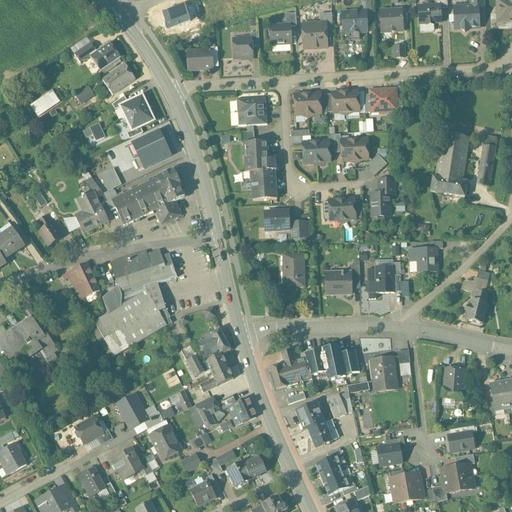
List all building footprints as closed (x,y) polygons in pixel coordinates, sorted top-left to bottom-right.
[(446,0),(435,0),(436,6),(440,6),(440,9),(448,9),(446,0)] [(511,0),(498,2),(499,15),(497,15),(498,23),(505,22),(505,20),(511,20),(511,0)] [(191,3),(161,13),(167,31),(197,21),(191,3)] [(436,6),(418,7),(419,25),(426,25),(427,26),(434,25),(434,24),(441,24),(440,9),(440,6),(436,6)] [(471,7),(454,8),(455,30),(461,30),(465,33),(468,30),(479,29),(478,8),(478,7),(471,7)] [(402,11),(380,12),(381,34),(403,33),(402,11)] [(366,13),(342,14),(343,35),(367,34),(366,13)] [(296,14),(285,15),(285,25),(290,25),(291,28),(296,27),(296,14)] [(332,14),(320,15),(321,24),(325,24),(326,32),(333,32),(332,14)] [(321,24),(302,25),(304,50),(327,49),(326,32),(325,24),(321,24)] [(285,25),(269,26),(270,36),(291,35),(291,28),(290,25),(285,25)] [(291,35),(270,36),(271,46),(292,45),(291,35)] [(87,39),(71,50),(74,55),(91,44),(87,39)] [(242,41),(233,41),(234,60),(252,58),(252,48),(251,39),(242,40),(242,41)] [(110,43),(97,53),(91,44),(74,55),(80,64),(90,57),(100,72),(120,58),(110,43)] [(404,47),(394,47),(394,59),(404,59),(404,47)] [(210,52),(191,53),(192,71),(212,70),(211,60),(211,52),(210,52)] [(125,65),(102,81),(112,96),(135,80),(125,65)] [(88,86),(74,96),(80,105),(94,95),(88,86)] [(52,90),(30,106),(38,117),(60,102),(52,90)] [(396,90),(370,92),(370,96),(371,114),(378,113),(380,115),(386,114),(387,113),(397,112),(396,90)] [(358,92),(345,93),(346,114),(359,113),(359,112),(358,94),(358,92)] [(345,93),(332,94),(332,95),(333,113),(333,115),(346,114),(345,93)] [(307,95),(294,96),(295,117),(308,116),(307,95)] [(320,95),(307,95),(308,116),(321,115),(321,114),(321,108),(320,96),(320,95)] [(123,98),(113,105),(112,105),(112,106),(115,111),(121,108),(120,108),(128,104),(124,97),(123,98)] [(128,104),(120,108),(121,108),(126,120),(148,110),(142,98),(128,104)] [(265,99),(236,101),(237,114),(245,114),(246,126),(245,126),(245,127),(267,126),(265,99)] [(148,110),(126,120),(132,132),(140,128),(154,122),(148,110)] [(98,126),(84,132),(87,139),(93,136),(96,142),(104,139),(98,126)] [(140,128),(132,132),(126,134),(129,140),(130,140),(142,134),(143,134),(140,128)] [(163,129),(133,143),(144,168),(174,154),(163,129)] [(254,132),(241,133),(241,145),(243,145),(243,144),(254,143),(254,132)] [(469,139),(442,135),(435,179),(463,183),(469,139)] [(367,140),(354,141),(355,162),(368,161),(367,140)] [(354,141),(341,142),(342,163),(355,162),(354,141)] [(329,142),(316,143),(317,164),(330,163),(329,154),(329,143),(329,142)] [(254,143),(243,144),(243,145),(245,174),(249,174),(250,183),(251,183),(252,202),(277,201),(275,172),(276,172),(275,160),(269,161),(268,143),(254,143)] [(316,143),(303,144),(304,165),(317,164),(316,143)] [(496,149),(483,146),(479,174),(491,176),(496,149)] [(374,177),(388,164),(379,155),(368,164),(372,169),(369,172),(374,177)] [(174,172),(112,201),(124,227),(155,212),(173,203),(184,198),(178,185),(180,185),(174,172)] [(491,176),(479,174),(477,186),(489,188),(491,176)] [(435,179),(433,179),(430,194),(465,199),(467,184),(463,183),(435,179)] [(379,189),(379,195),(374,196),(371,199),(371,218),(377,218),(377,220),(384,220),(384,218),(390,218),(389,196),(394,196),(394,188),(379,189)] [(101,191),(94,194),(100,206),(106,203),(101,191)] [(93,193),(84,198),(83,197),(81,198),(88,211),(75,218),(84,235),(109,223),(100,206),(94,194),(93,193)] [(40,194),(34,198),(41,208),(47,204),(40,194)] [(341,200),(328,201),(328,203),(329,221),(330,222),(343,222),(341,200)] [(354,200),(341,200),(343,222),(356,221),(355,219),(354,201),(354,200)] [(173,203),(155,212),(161,225),(179,217),(173,203)] [(288,212),(265,213),(265,229),(273,229),(274,232),(289,231),(288,212)] [(51,224),(46,217),(38,222),(43,229),(38,233),(48,248),(62,239),(52,224),(51,224)] [(305,223),(293,224),(294,240),(306,239),(305,223)] [(25,247),(13,230),(2,237),(14,254),(25,247)] [(14,254),(2,237),(0,238),(0,255),(4,261),(14,254)] [(430,250),(410,250),(410,263),(418,263),(418,274),(437,274),(436,250),(430,250)] [(146,253),(110,264),(118,288),(121,297),(145,289),(176,279),(177,279),(169,256),(162,258),(160,253),(160,252),(147,256),(146,253)] [(303,256),(284,257),(284,288),(304,287),(303,256)] [(87,264),(73,271),(78,282),(81,288),(95,281),(87,264)] [(359,266),(350,266),(350,274),(351,274),(351,288),(360,288),(359,266)] [(393,268),(375,268),(376,283),(368,283),(368,295),(369,295),(369,301),(375,300),(375,294),(394,294),(394,277),(393,268)] [(78,282),(73,271),(68,274),(68,275),(63,277),(65,281),(70,279),(73,285),(78,282)] [(342,271),(342,274),(326,275),(326,296),(351,295),(351,288),(351,274),(350,274),(343,274),(343,271),(342,271)] [(489,274),(479,272),(477,279),(488,282),(489,274)] [(81,288),(75,290),(80,301),(81,300),(86,298),(100,292),(95,281),(81,288)] [(117,289),(103,301),(108,315),(120,308),(121,297),(118,288),(117,289)] [(108,315),(94,323),(114,358),(172,324),(169,319),(170,318),(165,310),(158,312),(146,292),(145,289),(121,297),(120,308),(108,315)] [(478,292),(475,302),(471,301),(469,308),(467,308),(465,314),(468,314),(466,321),(482,325),(487,305),(483,304),(486,294),(478,292)] [(215,308),(203,312),(206,323),(218,319),(215,308)] [(32,317),(18,326),(20,330),(9,337),(2,326),(0,327),(0,346),(10,361),(25,351),(29,356),(40,348),(47,358),(58,351),(48,336),(45,338),(32,317)] [(220,331),(211,335),(195,343),(204,360),(220,352),(222,355),(230,351),(220,331)] [(192,346),(181,352),(186,362),(197,357),(192,346)] [(339,347),(330,349),(321,351),(316,352),(316,353),(313,353),(305,355),(306,360),(311,378),(318,376),(326,374),(328,382),(337,380),(345,378),(345,376),(340,355),(339,347)] [(291,351),(281,354),(285,365),(294,363),(291,351)] [(408,351),(397,352),(399,365),(410,364),(408,351)] [(355,352),(347,353),(340,355),(345,376),(351,375),(359,373),(355,352)] [(222,355),(201,365),(197,357),(186,362),(195,378),(210,370),(212,375),(228,368),(222,355)] [(397,391),(395,381),(393,358),(371,360),(374,383),(375,393),(397,391)] [(285,365),(280,366),(270,369),(276,391),(286,388),(286,387),(312,380),(311,378),(306,360),(294,363),(285,365)] [(410,364),(399,365),(401,377),(411,376),(410,364)] [(228,368),(212,375),(214,380),(200,387),(203,394),(233,380),(228,368)] [(465,370),(445,368),(443,389),(442,389),(442,398),(464,400),(464,391),(465,370)] [(511,381),(502,383),(507,409),(511,408),(511,407),(511,381)] [(368,383),(347,387),(348,395),(369,390),(368,383)] [(502,383),(490,385),(493,403),(494,411),(495,411),(503,410),(507,409),(502,383)] [(138,392),(116,403),(132,428),(152,418),(138,392)] [(191,408),(183,393),(176,396),(184,412),(191,408)] [(304,394),(287,400),(289,406),(306,400),(304,394)] [(232,396),(221,402),(225,410),(228,408),(236,404),(232,396)] [(342,402),(339,396),(327,401),(334,420),(352,413),(350,400),(342,402)] [(212,398),(195,407),(207,430),(216,426),(211,417),(220,413),(212,398)] [(236,404),(228,408),(237,427),(256,418),(247,399),(236,404)] [(493,403),(487,404),(489,417),(496,416),(495,411),(494,411),(493,403)] [(317,404),(296,413),(304,432),(308,430),(324,423),(317,404)] [(103,434),(94,418),(75,429),(76,431),(76,434),(78,438),(81,439),(84,445),(96,439),(103,435),(103,434)] [(223,432),(233,428),(230,421),(220,426),(223,432)] [(339,438),(332,421),(325,424),(332,442),(338,440),(338,439),(339,438)] [(165,422),(155,427),(157,432),(168,427),(165,422)] [(324,423),(308,430),(313,442),(316,448),(315,448),(316,449),(332,443),(332,442),(325,424),(324,423)] [(157,432),(150,436),(162,461),(181,452),(168,427),(157,432)] [(467,428),(449,431),(450,437),(468,434),(467,428)] [(103,435),(96,439),(101,447),(113,440),(108,432),(103,434),(103,435)] [(450,437),(447,437),(448,443),(450,444),(450,447),(449,449),(450,453),(469,450),(469,445),(473,444),(471,433),(468,434),(450,437)] [(11,434),(0,439),(0,442),(2,447),(15,440),(11,434)] [(210,443),(206,435),(200,437),(205,446),(210,443)] [(200,437),(191,442),(195,451),(205,446),(200,437)] [(387,442),(386,442),(387,448),(399,446),(404,445),(403,439),(389,441),(387,442)] [(15,445),(0,452),(0,463),(7,476),(26,466),(15,445)] [(387,448),(377,450),(380,467),(402,464),(399,446),(387,448)] [(132,449),(111,460),(123,482),(124,482),(123,480),(132,474),(134,477),(133,474),(142,469),(143,472),(144,471),(139,461),(132,449)] [(340,449),(327,454),(329,460),(336,457),(342,455),(340,449)] [(360,450),(354,451),(357,465),(363,463),(360,450)] [(145,459),(154,472),(160,468),(152,455),(145,459)] [(196,456),(181,464),(186,474),(201,467),(196,456)] [(473,456),(455,459),(457,468),(469,465),(469,466),(475,465),(473,456)] [(343,478),(339,468),(341,468),(336,457),(329,460),(316,465),(320,476),(319,476),(323,487),(324,486),(328,497),(342,491),(349,488),(345,477),(343,478)] [(152,473),(144,458),(139,461),(144,471),(146,477),(152,473)] [(216,459),(209,463),(215,475),(222,472),(216,459)] [(260,459),(253,462),(252,461),(244,465),(244,466),(251,481),(259,477),(259,476),(266,472),(260,459)] [(243,463),(227,471),(236,489),(251,481),(244,466),(244,465),(243,463)] [(457,468),(441,470),(444,482),(471,477),(469,466),(469,465),(457,468)] [(95,469),(78,478),(89,499),(106,491),(106,490),(105,487),(95,469)] [(403,471),(389,473),(391,479),(404,477),(403,471)] [(404,477),(391,479),(393,492),(420,487),(418,474),(404,477)] [(217,487),(211,476),(205,479),(207,483),(208,483),(211,489),(217,487)] [(471,477),(444,482),(444,487),(446,495),(473,490),(471,477)] [(207,483),(190,492),(198,508),(216,499),(211,489),(208,483),(207,483)] [(117,496),(110,484),(105,487),(106,490),(106,491),(110,499),(117,496)] [(66,485),(35,501),(39,509),(47,505),(47,507),(48,506),(51,511),(66,511),(71,510),(65,499),(72,496),(66,485)] [(349,488),(342,491),(344,497),(357,492),(355,486),(349,488)] [(420,487),(393,492),(395,505),(423,500),(420,487)] [(444,487),(433,489),(433,490),(435,504),(447,501),(446,495),(444,487)] [(433,490),(427,491),(430,505),(435,504),(433,490)] [(80,511),(72,496),(65,499),(71,510),(71,511),(80,511)] [(278,497),(251,511),(286,511),(287,511),(288,509),(286,505),(283,504),(282,505),(278,497)] [(357,511),(353,501),(337,508),(338,511),(357,511)] [(155,511),(150,502),(135,510),(136,511),(155,511)]
